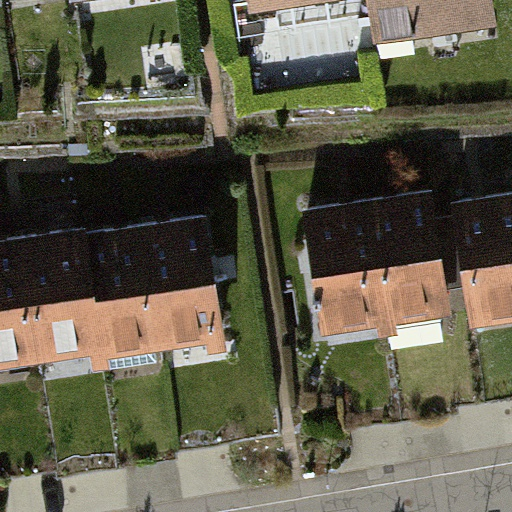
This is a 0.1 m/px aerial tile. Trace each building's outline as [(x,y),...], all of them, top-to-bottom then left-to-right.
[(248,0),(250,8),(303,0),(368,0),(375,40),(500,21),(497,0),(248,0)] [(438,211),(432,176),(301,196),(321,324),(377,316),(379,328),(399,325),(397,312),(452,304),(449,283),(438,211)] [(511,179),(453,189),(456,208),(467,280),(473,315),(511,309),(511,179)] [(85,214),(0,226),(0,358),(91,344),(93,363),(111,360),(109,347),(206,332),(208,343),(228,340),(206,202),(86,221),(85,214)] [(456,208),(438,211),(449,283),(467,280),(456,208)]
